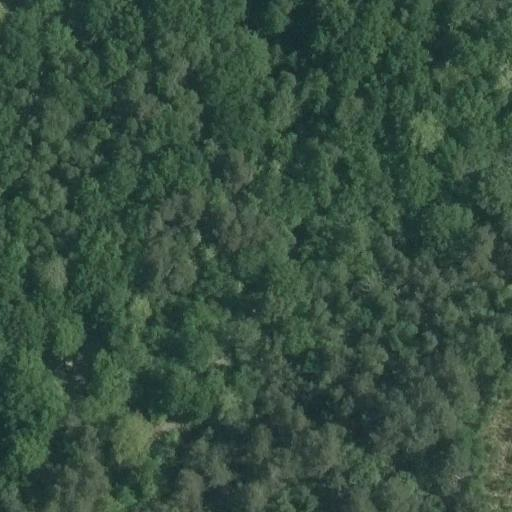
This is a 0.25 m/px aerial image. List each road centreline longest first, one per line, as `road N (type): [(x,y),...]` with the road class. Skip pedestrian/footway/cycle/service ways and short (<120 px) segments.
road 1 (track): [(48,511),(89,355),(209,197),(264,145),(425,39)]
road 2 (track): [(425,39),(511,127)]
